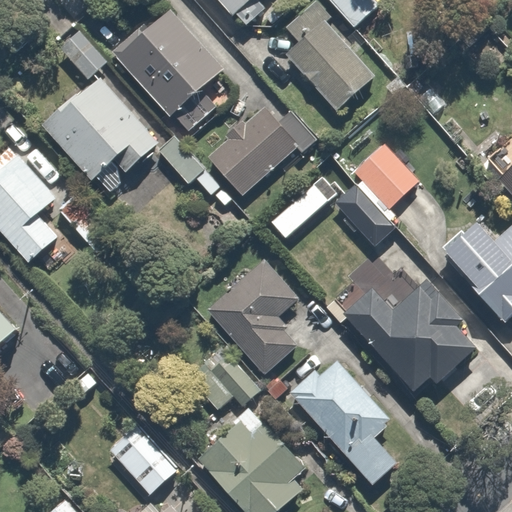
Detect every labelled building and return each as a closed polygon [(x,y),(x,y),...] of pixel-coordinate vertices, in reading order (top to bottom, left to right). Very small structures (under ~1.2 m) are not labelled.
[(217,0),(234,17),(251,0),(217,0)] [(315,0),(309,0),(282,25),(295,40),(280,53),(335,114),(381,73),(315,0)] [(373,0),(333,0),(382,54),(404,34),(373,0)] [(168,117),(173,112),(188,129),(229,92),(214,75),(226,64),(169,1),(111,53),(168,117)] [(39,125),(83,176),(117,147),(133,165),(162,140),(101,71),(39,125)] [(299,139),(266,104),(210,157),(243,192),(299,139)] [(421,176),(382,139),(354,169),(393,206),(421,176)] [(40,209),(53,198),(9,146),(0,153),(0,228),(27,261),(60,233),(40,209)] [(511,160),(498,174),(511,188),(511,160)] [(394,221),(357,181),(334,203),(371,242),(394,221)] [(78,194),(61,209),(94,245),(111,230),(78,194)] [(511,213),(491,231),(471,207),(437,236),(507,316),(511,311),(511,213)] [(264,372),(296,343),(274,318),(301,294),(265,253),(206,306),(264,372)] [(378,285),(372,278),(338,308),(415,390),(471,338),(453,319),(457,316),(413,268),(404,276),(396,268),(378,285)] [(0,332),(14,319),(0,303),(0,332)] [(235,398),(239,402),(261,381),(227,347),(189,384),(218,414),(235,398)] [(388,413),(335,353),(317,369),(309,360),(284,382),(370,480),(396,458),(370,429),(388,413)] [(284,477),(302,462),(264,415),(246,430),(233,415),(193,447),(245,511),(269,511),(295,491),(284,477)] [(175,462),(136,417),(103,445),(142,490),(175,462)] [(79,511),(64,496),(46,511),(79,511)] [(178,511),(168,500),(153,511),(178,511)]
